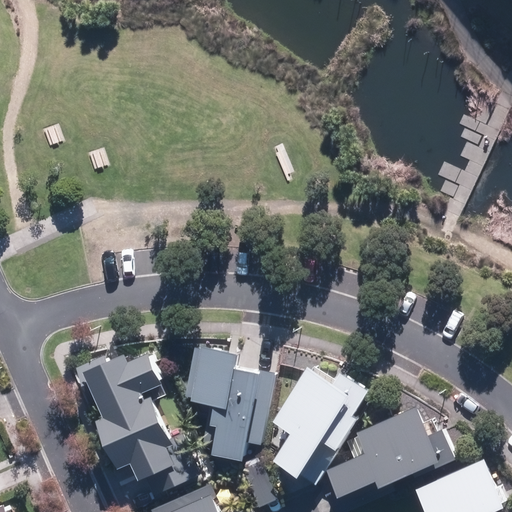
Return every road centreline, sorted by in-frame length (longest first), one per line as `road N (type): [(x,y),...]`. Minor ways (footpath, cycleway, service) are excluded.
road 1 (residential): [(8,328),(105,301),(190,291),(281,297),(363,320),(444,360),(511,421)]
road 2 (residential): [(8,328),(89,511)]
